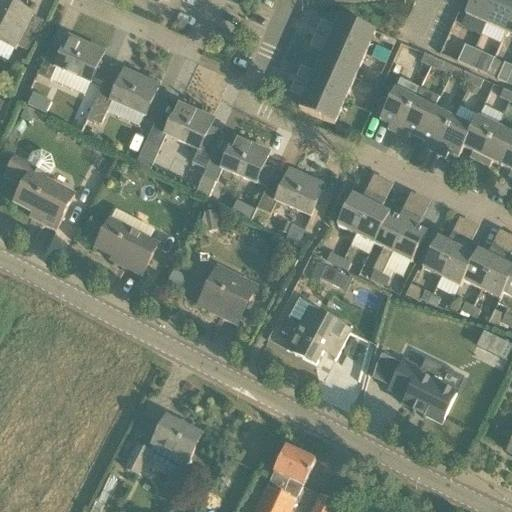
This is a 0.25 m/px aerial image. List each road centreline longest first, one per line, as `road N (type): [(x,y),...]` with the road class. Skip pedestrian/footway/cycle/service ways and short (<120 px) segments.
road 1 (tertiary): [(488,511),(0,262)]
road 2 (residential): [(511,219),(250,99),(295,0)]
